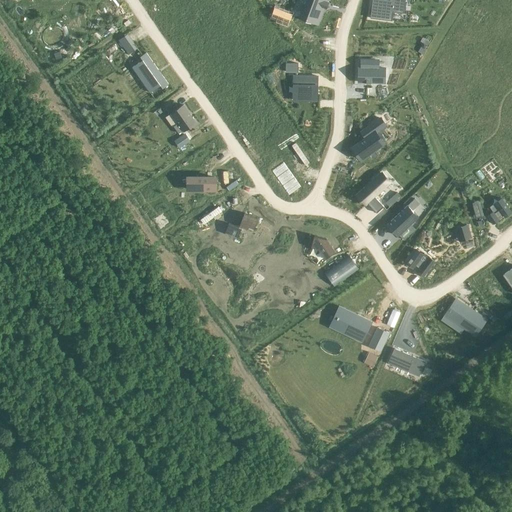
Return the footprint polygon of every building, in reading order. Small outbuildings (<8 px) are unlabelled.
[(306,0),(300,19),(311,23),(311,22),(318,25),(324,8),(326,8),(329,2),(327,1),(327,0),(306,0)] [(385,0),(372,0),(370,18),(392,21),(393,12),(404,13),(405,0),(389,0),(390,1),(385,0)] [(131,31),(115,43),(121,51),(137,39),(131,31)] [(142,60),(132,67),(150,92),(160,85),(163,89),(169,84),(146,53),(140,57),(142,60)] [(360,67),(359,82),(384,83),(385,67),(375,67),(375,59),(362,59),(362,67),(360,67)] [(298,64),(286,63),(286,72),(298,72),(298,64)] [(294,76),(293,96),(317,96),(317,76),(294,76)] [(183,105),(172,113),(179,123),(174,126),(179,133),(181,132),(181,133),(196,123),(183,105)] [(366,138),(352,147),(361,160),(384,143),(376,132),(385,125),(380,118),(361,132),(366,138)] [(271,170),(271,171),(289,196),(290,196),(289,195),(301,187),(301,188),(283,162),(283,163),(272,171),(271,170)] [(382,173),(358,195),(366,204),(367,203),(377,213),(384,206),(374,196),(390,182),(382,173)] [(215,177),(188,177),(188,189),(215,189),(215,177)] [(488,215),(493,223),(494,223),(493,223),(498,219),(498,220),(497,218),(503,214),(505,216),(511,212),(502,198),(501,198),(501,199),(496,203),(495,203),(500,209),(494,213),(493,212),(488,215)] [(480,203),(472,204),(476,215),(482,214),(480,203)] [(408,205),(387,224),(398,236),(416,219),(411,214),(413,211),(408,205)] [(229,223),(225,233),(237,238),(242,226),(253,231),(258,218),(244,213),(239,227),(229,223)] [(467,224),(458,227),(462,240),(471,238),(467,224)] [(314,236),(311,247),(319,249),(326,258),(335,251),(327,239),(314,236)] [(422,242),(412,256),(412,255),(418,260),(422,256),(427,260),(423,266),(424,265),(428,269),(440,254),(439,254),(435,251),(435,250),(431,256),(425,251),(428,247),(427,247),(422,243),(422,242)] [(350,256),(325,273),(334,286),(359,269),(350,256)] [(511,268),(503,275),(511,287),(511,268)] [(446,314),(446,315),(452,319),(451,319),(452,319),(457,323),(458,323),(463,326),(463,327),(464,327),(469,330),(469,331),(475,334),(475,335),(476,335),(476,334),(480,327),(481,328),(481,327),(480,327),(485,320),(486,320),(485,320),(486,319),(485,319),(480,316),(480,315),(479,315),(474,312),(474,311),(473,312),(468,308),(468,307),(468,308),(462,304),(462,303),(462,304),(456,300),(457,300),(456,299),(456,300),(455,300),(456,300),(451,307),(446,314)] [(338,319),(334,326),(344,331),(343,333),(362,342),(372,321),(358,314),(357,316),(342,309),(339,317),(338,316),(337,318),(338,319)] [(378,327),(369,345),(380,351),(389,333),(378,327)] [(395,349),(389,362),(419,375),(425,361),(395,349)] [(367,352),(363,361),(373,366),(377,357),(367,352)]
